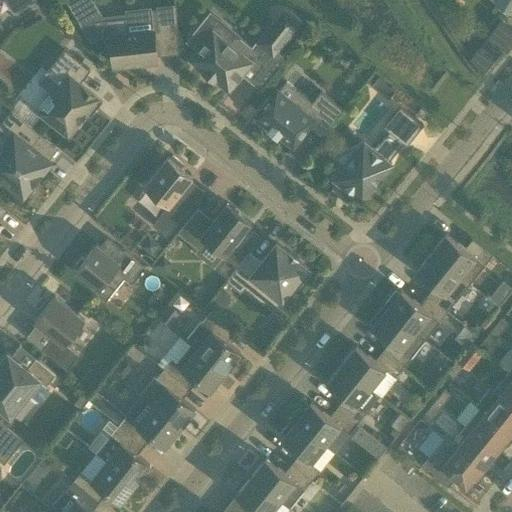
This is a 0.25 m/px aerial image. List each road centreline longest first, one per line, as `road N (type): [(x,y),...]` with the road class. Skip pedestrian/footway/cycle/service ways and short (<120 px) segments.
road 1 (residential): [(0,326),(157,129),(187,120),(210,129),(383,266)]
road 2 (residential): [(191,511),(383,266)]
road 3 (residential): [(383,266),(511,106)]
